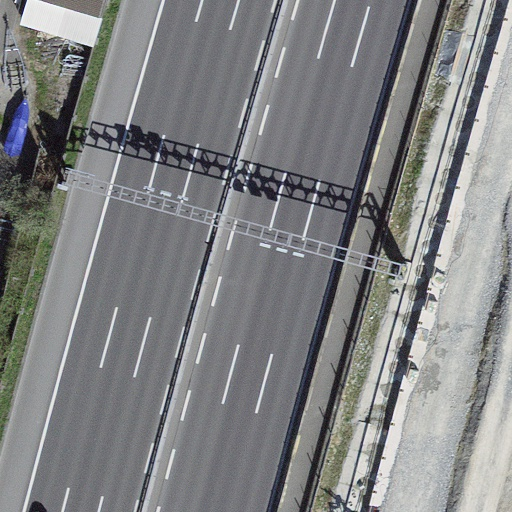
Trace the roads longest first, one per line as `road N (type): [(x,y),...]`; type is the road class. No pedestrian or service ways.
road 1 (motorway): [(224,0),(82,511)]
road 2 (motorway): [(213,511),(354,0)]
road 3 (primary): [(511,165),(429,511)]
